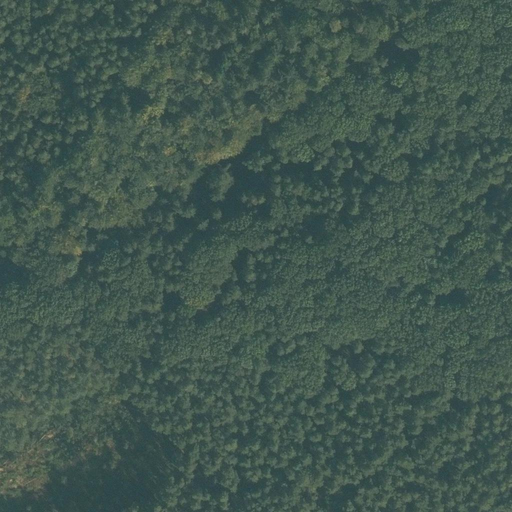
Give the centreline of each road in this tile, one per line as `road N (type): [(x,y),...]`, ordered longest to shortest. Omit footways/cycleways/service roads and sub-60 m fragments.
road 1 (track): [(432,0),(54,279)]
road 2 (track): [(54,279),(322,502)]
road 3 (track): [(332,511),(322,502),(511,353)]
